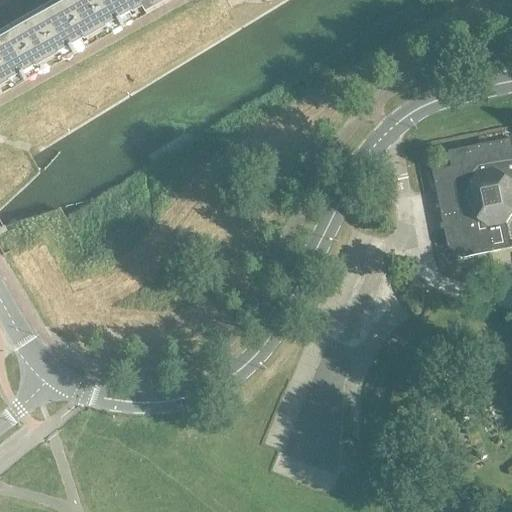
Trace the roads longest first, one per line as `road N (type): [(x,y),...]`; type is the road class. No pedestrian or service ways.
road 1 (secondary): [(381,141),(355,175),(268,347),(231,382),(193,400),(140,408),(92,400),(49,372)]
road 2 (residential): [(381,141),(398,172),(426,280),(511,306)]
road 3 (secondary): [(511,82),(415,110),(381,141)]
